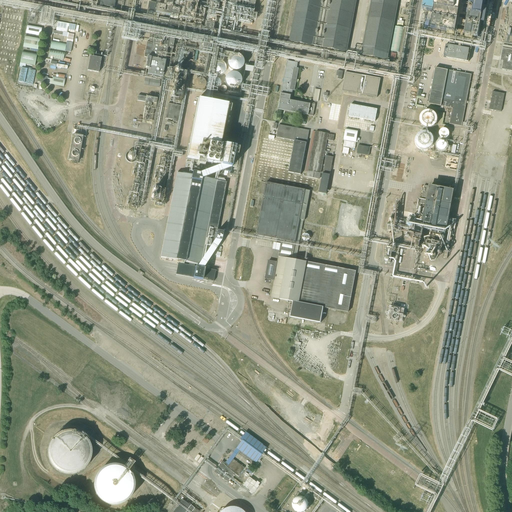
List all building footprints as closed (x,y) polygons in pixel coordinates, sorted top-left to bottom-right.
[(153,15),(163,17),(163,14),(170,16),(170,18),(175,20),(175,19),(177,20),(178,17),(184,18),(187,0),(159,0),(159,1),(159,4),(150,2),(148,14),(153,15)] [(255,1),(251,0),(224,0),(219,28),(249,33),(255,1)] [(299,0),(292,42),(345,51),(355,0),(299,0)] [(397,0),(373,0),(363,55),(386,59),(397,0)] [(464,0),(463,5),(453,3),(453,1),(447,0),(442,0),(442,1),(436,0),(431,29),(455,33),(459,12),(462,12),(461,15),(466,16),(466,15),(466,14),(465,14),(465,13),(465,12),(465,11),(465,10),(466,9),(466,8),(467,7),(468,7),(468,6),(466,6),(467,0),(464,0)] [(470,0),(465,35),(478,38),(485,0),(470,0)] [(147,75),(161,77),(162,78),(168,48),(173,49),(174,40),(155,36),(150,58),(148,58),(146,68),(149,69),(147,75)] [(23,48),(38,50),(40,39),(25,37),(23,48)] [(65,51),(66,44),(56,42),(51,41),(50,48),(65,51)] [(444,55),(447,56),(446,58),(469,62),(471,49),(449,45),(448,49),(445,49),(444,55)] [(511,46),(503,45),(501,62),(503,62),(502,70),(511,71),(511,46)] [(48,57),(63,60),(64,52),(50,50),(48,57)] [(20,63),(35,66),(37,55),(22,52),(20,63)] [(227,66),(229,69),(231,71),(235,71),(238,70),(241,68),(242,65),(243,62),(242,59),(240,57),(237,55),(234,55),(231,56),(228,57),(227,60),(226,63),(227,66)] [(88,71),(98,73),(99,68),(101,68),(102,64),(100,64),(101,59),(90,57),(88,71)] [(292,95),(293,90),(295,90),(299,68),(298,68),(299,63),(288,61),(278,109),(313,116),(315,105),(311,104),(310,104),(291,100),(291,99),(292,100),(293,96),(291,96),(292,95)] [(213,72),(214,74),(216,75),(219,76),(222,75),(224,73),(225,71),(226,68),(225,66),(223,64),(221,63),(219,62),(216,63),(214,65),(213,67),(212,69),(213,72)] [(428,104),(452,109),(449,125),(461,127),(470,76),(435,69),(428,104)] [(342,90),(376,96),(380,78),(347,72),(343,71),(338,70),(337,76),(338,76),(338,78),(344,79),(342,90)] [(173,102),(179,104),(181,92),(184,93),(185,84),(183,84),(185,72),(179,71),(173,102)] [(227,86),(228,89),(231,91),(235,91),(238,90),(241,88),(242,85),(242,82),(242,79),(240,77),(237,75),(234,75),(231,76),(228,78),(227,80),(226,83),(227,86)] [(65,79),(53,77),(51,85),(63,87),(65,79)] [(144,85),(159,87),(160,81),(145,78),(144,85)] [(502,112),(504,94),(492,92),(490,110),(502,112)] [(138,96),(138,102),(145,103),(145,111),(150,111),(151,108),(156,108),(157,97),(138,96)] [(231,108),(198,101),(185,162),(218,169),(231,108)] [(168,104),(165,118),(173,120),(173,121),(179,122),(182,106),(168,104)] [(350,105),(348,114),(375,119),(377,109),(350,105)] [(430,109),(429,109),(428,109),(427,109),(426,109),(426,110),(425,110),(424,110),(424,111),(423,112),(422,113),(421,114),(421,115),(421,116),(420,116),(420,117),(420,118),(420,119),(421,120),(421,121),(421,122),(422,123),(422,124),(423,125),(424,125),(424,126),(425,126),(426,127),(428,127),(429,127),(430,127),(432,127),(433,127),(434,126),(435,126),(436,125),(437,124),(438,123),(438,122),(438,121),(439,120),(439,119),(439,118),(439,117),(439,116),(439,115),(438,115),(438,114),(437,113),(436,112),(436,111),(435,111),(434,110),(433,110),(433,109),(432,109),(431,109),(430,109)] [(277,137),(295,140),(289,168),(302,171),(310,130),(279,124),(277,137)] [(449,139),(448,128),(440,129),(441,140),(449,139)] [(345,130),(343,154),(349,154),(349,148),(356,149),(358,132),(345,130)] [(329,134),(314,131),(306,171),(321,174),(329,134)] [(425,131),(424,131),(423,131),(422,131),(422,132),(421,132),(420,132),(419,133),(418,133),(418,134),(417,134),(417,135),(416,136),(416,137),(415,138),(415,139),(415,140),(415,141),(415,142),(416,143),(416,144),(416,145),(417,145),(417,146),(418,147),(418,148),(419,148),(420,149),(421,149),(422,150),(424,150),(425,150),(426,150),(427,149),(428,149),(429,148),(430,148),(431,147),(432,146),(432,145),(433,145),(433,144),(433,143),(434,142),(434,141),(434,140),(434,139),(434,138),(433,138),(433,137),(433,136),(432,135),(431,134),(430,133),(429,132),(428,132),(427,131),(426,131),(425,131)] [(69,159),(79,161),(84,136),(73,134),(69,159)] [(358,145),(357,153),(369,156),(370,148),(358,145)] [(415,154),(399,156),(401,164),(405,163),(406,168),(409,168),(409,170),(418,169),(415,154)] [(320,193),(327,195),(333,158),(326,156),(320,193)] [(178,173),(161,258),(202,267),(219,182),(178,173)] [(306,190),(281,185),(266,182),(256,235),(296,243),(299,243),(303,220),(305,220),(310,191),(306,190)] [(157,185),(153,211),(161,212),(165,191),(164,191),(165,186),(157,185)] [(421,204),(427,205),(430,187),(424,186),(421,204)] [(430,187),(427,205),(423,229),(445,233),(453,191),(430,187)] [(271,298),(294,302),(292,311),(291,317),(321,323),(324,307),(348,312),(356,271),(279,257),(271,298)] [(390,320),(399,321),(401,308),(393,307),(390,320)] [(49,461),(54,468),(61,473),(69,475),(77,473),(84,469),(88,462),(90,454),(89,446),(84,439),(78,434),(69,432),(61,434),(54,438),(50,445),(48,453),(49,461)] [(214,473),(228,483),(234,474),(238,477),(244,469),(233,460),(229,466),(223,461),(214,473)] [(94,493),(98,500),(105,505),(113,507),(121,505),(128,501),(133,494),(135,486),(133,478),(129,471),(122,466),(114,464),(106,466),(99,470),(94,477),(92,485),(94,493)] [(252,493),(260,482),(250,475),(243,483),(251,489),(249,491),(252,493)] [(301,495),(300,495),(299,496),(298,496),(297,496),(296,497),(295,497),(295,498),(294,498),(293,499),(293,500),(292,501),(292,502),(292,503),(292,504),(292,505),(292,506),(292,507),(292,508),(293,509),(293,510),(294,510),(294,511),(295,511),(306,511),(307,511),(308,511),(308,510),(309,510),(309,509),(310,508),(310,507),(310,506),(310,505),(310,504),(310,503),(310,502),(309,501),(309,500),(308,499),(308,498),(307,498),(306,497),(305,496),(304,496),(303,496),(302,495),(301,495)] [(199,511),(200,511),(184,501),(175,511),(199,511)]
